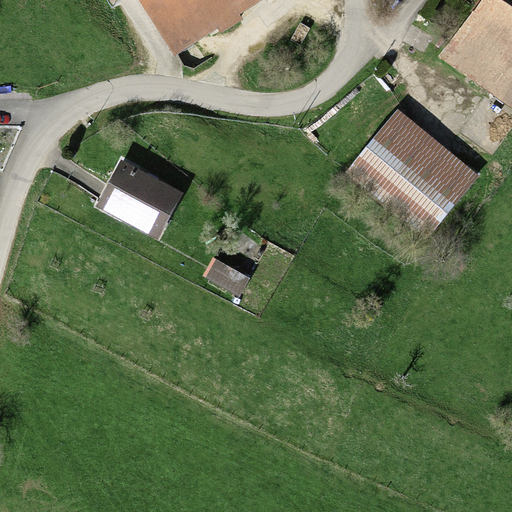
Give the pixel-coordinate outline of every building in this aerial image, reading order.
[(139,0),(175,54),(258,0),(139,0)] [(511,0),(483,0),(441,56),(511,108),(511,0)] [(396,115),(349,173),(427,236),(474,177),(396,115)] [(124,164),(101,204),(155,235),(178,195),(124,164)] [(249,278),(212,258),(202,277),(238,297),(249,278)]
